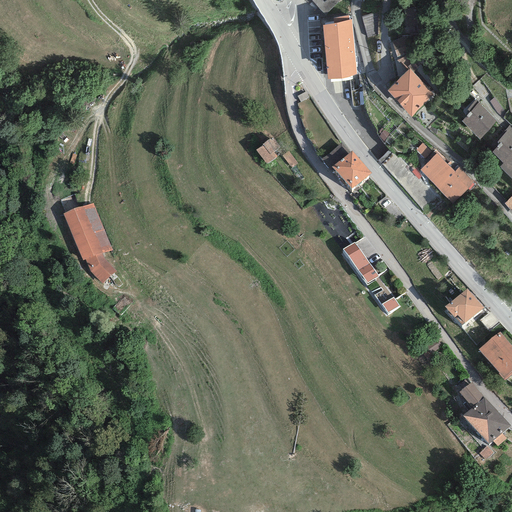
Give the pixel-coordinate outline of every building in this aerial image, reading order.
[(315,0),(325,12),(339,0),(315,0)] [(421,5),(404,7),(406,26),(423,24),(421,5)] [(377,12),(361,17),(367,38),(377,34),(377,12)] [(352,20),(322,25),(325,54),(354,50),(352,20)] [(402,39),(392,43),(397,56),(407,53),(402,39)] [(356,74),(354,50),(325,54),(327,79),(356,74)] [(408,54),(397,60),(399,62),(400,62),(407,70),(408,69),(412,73),(420,66),(408,54)] [(412,73),(408,69),(407,70),(387,91),(399,104),(421,81),(412,73)] [(434,94),(421,81),(399,104),(411,116),(434,94)] [(505,112),(493,98),(489,101),(496,112),(501,116),(505,112)] [(461,121),(479,139),(497,121),(475,101),(467,109),(470,112),(461,121)] [(503,163),(499,167),(511,179),(511,128),(509,125),(503,131),(505,133),(496,143),(499,145),(491,153),(503,163)] [(263,145),(256,150),(266,164),(277,157),(273,152),(280,148),(273,137),(262,145),(263,145)] [(341,143),(321,159),(329,169),(332,167),(349,153),(341,143)] [(430,152),(422,143),(416,150),(425,158),(430,152)] [(297,164),(288,151),(282,155),(291,169),(297,164)] [(352,151),(349,153),(332,167),(351,189),(371,173),(352,151)] [(437,154),(420,170),(452,203),(473,182),(458,167),(454,171),(437,154)] [(93,206),(67,219),(83,262),(104,289),(119,277),(104,258),(114,253),(93,206)] [(343,249),(367,283),(377,277),(378,276),(354,242),(343,249)] [(379,303),(393,295),(386,284),(373,292),(379,303)] [(467,288),(445,306),(461,326),(483,308),(467,288)] [(393,297),(382,304),(388,313),(399,306),(393,297)] [(511,345),(500,331),(479,349),(499,373),(498,374),(504,381),(511,374),(511,345)] [(441,349),(433,336),(423,343),(428,351),(423,354),(428,362),(433,359),(431,356),(441,349)] [(459,392),(471,408),(484,396),(471,382),(459,392)] [(510,426),(484,396),(471,408),(463,415),(489,445),(510,426)] [(486,459),(494,452),(488,445),(480,451),(486,459)]
